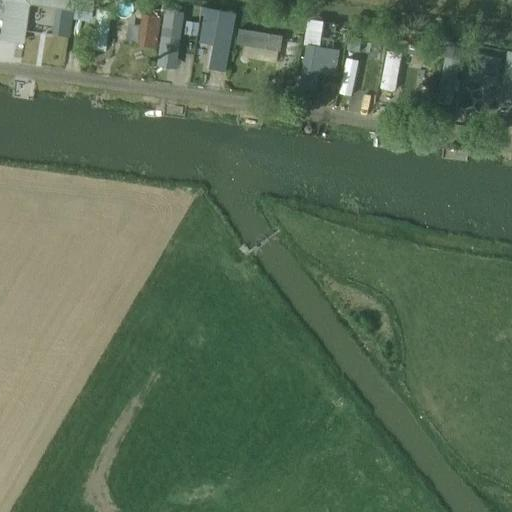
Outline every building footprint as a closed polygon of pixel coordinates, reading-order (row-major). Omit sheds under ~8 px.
[(178,63),(179,11),(168,11),(167,63),(178,63)] [(96,12),(89,48),(103,51),(110,15),(96,12)] [(30,52),(37,17),(24,15),(18,49),(30,52)] [(245,28),(238,58),(294,70),(300,41),(245,28)] [(207,73),(213,34),(200,32),(194,71),(207,73)] [(511,51),(507,51),(502,77),(511,79),(511,51)] [(470,63),(445,59),(438,102),(455,105),(460,78),(497,84),(502,58),(471,53),(470,63)]
